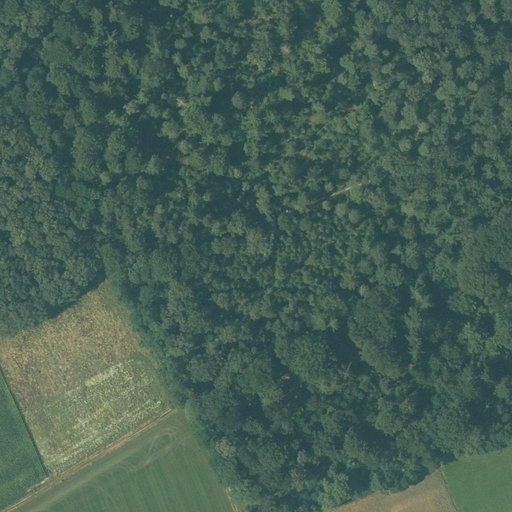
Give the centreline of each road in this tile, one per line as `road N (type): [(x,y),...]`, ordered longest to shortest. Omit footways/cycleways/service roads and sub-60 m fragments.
road 1 (track): [(168,259),(511,131)]
road 2 (track): [(57,0),(168,259)]
road 3 (track): [(5,511),(204,395)]
